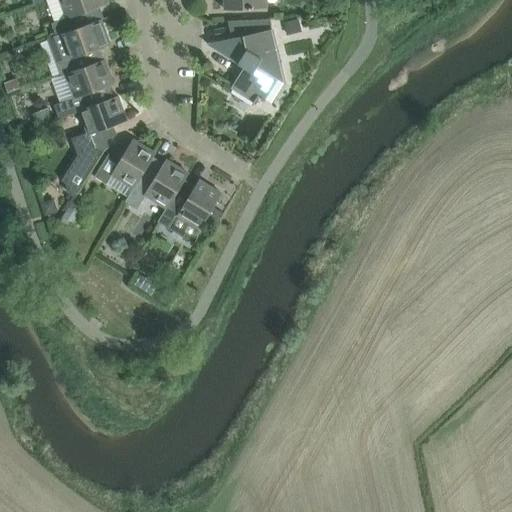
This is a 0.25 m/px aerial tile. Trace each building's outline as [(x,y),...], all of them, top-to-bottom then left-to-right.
[(63,34),(83,25),(79,14),(105,4),(103,0),(46,0),(54,22),(51,23),(56,35),(47,39),(63,34)] [(223,0),(224,10),(261,8),(260,0),(223,0)] [(88,65),(102,60),(98,48),(110,44),(101,19),(83,25),(63,34),(47,39),(60,75),(56,77),(56,78),(66,74),(88,65)] [(283,22),(286,34),(301,31),(299,19),(283,22)] [(245,68),(232,88),(253,102),(253,103),(254,104),(258,97),(265,101),(265,100),(264,99),(277,78),(278,79),(283,78),(272,30),(232,39),(238,63),(245,68)] [(91,105),(111,97),(107,86),(113,84),(104,59),(102,60),(88,65),(66,74),(56,78),(64,101),(54,105),(59,117),(91,105)] [(107,146),(106,142),(109,135),(115,133),(112,126),(127,120),(117,95),(111,97),(91,105),(59,117),(59,118),(79,111),(87,134),(73,139),(79,153),(62,180),(66,183),(67,188),(66,191),(74,196),(101,152),(107,146)] [(133,187),(154,152),(132,139),(127,148),(121,144),(117,150),(110,152),(110,151),(94,176),(107,184),(112,175),(133,187)] [(167,208),(183,182),(188,173),(165,159),(151,183),(141,177),(155,153),(154,152),(133,187),(124,201),(137,209),(145,195),(166,207),(167,208)] [(166,207),(158,221),(158,222),(170,229),(186,239),(194,237),(199,228),(200,228),(207,217),(218,223),(224,213),(213,207),(221,193),(199,180),(193,189),(183,182),(167,208),(166,207)] [(51,197),(40,201),(44,214),(55,211),(51,197)] [(63,216),(60,222),(69,227),(72,222),(73,222),(82,207),(72,201),(62,216),(63,216)]
